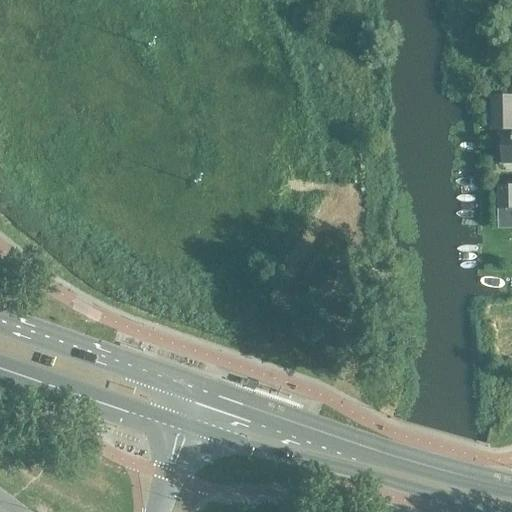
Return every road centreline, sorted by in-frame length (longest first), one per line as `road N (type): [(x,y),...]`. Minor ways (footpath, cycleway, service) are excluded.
road 1 (secondary): [(210,433),(490,511)]
road 2 (secondary): [(511,495),(263,420)]
road 3 (secondary): [(170,387),(0,328)]
road 4 (secondary): [(0,361),(164,416)]
